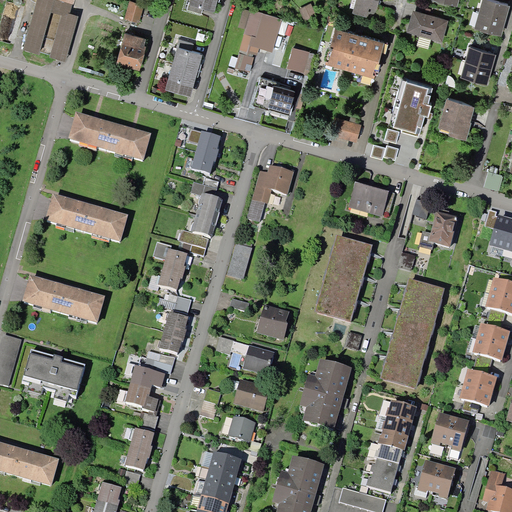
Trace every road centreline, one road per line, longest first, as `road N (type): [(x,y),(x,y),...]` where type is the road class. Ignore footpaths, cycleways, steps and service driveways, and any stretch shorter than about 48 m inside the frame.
road 1 (residential): [(153,511),(257,133)]
road 2 (residential): [(323,511),(415,175)]
road 3 (residential): [(65,78),(0,310)]
road 4 (residential): [(415,175),(257,133)]
road 5 (residential): [(195,115),(65,78)]
